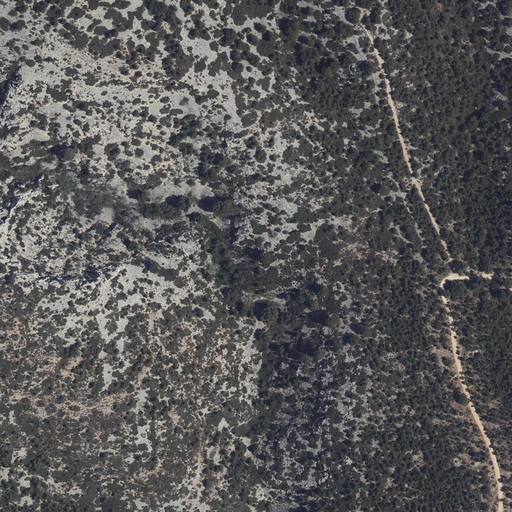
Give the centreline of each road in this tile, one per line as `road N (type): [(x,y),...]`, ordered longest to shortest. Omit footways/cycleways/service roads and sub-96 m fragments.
road 1 (track): [(499,511),(497,470),(463,385),(442,281),(484,274),(511,288)]
road 2 (track): [(359,0),(403,151),(455,276)]
